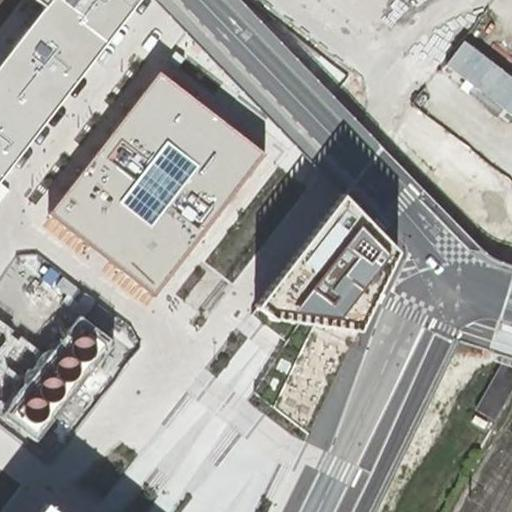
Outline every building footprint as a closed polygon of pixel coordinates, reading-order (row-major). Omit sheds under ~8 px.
[(36,0),(41,5),(0,59),(0,178),(138,0),(36,0)] [(266,151),(151,63),(36,212),(151,300),(266,151)] [(389,244),(332,199),(247,304),(265,318),(349,327),(389,244)] [(104,342),(82,324),(11,414),(33,431),(104,342)] [(511,345),(477,410),(498,421),(511,394),(511,345)] [(59,511),(47,502),(39,511),(59,511)]
